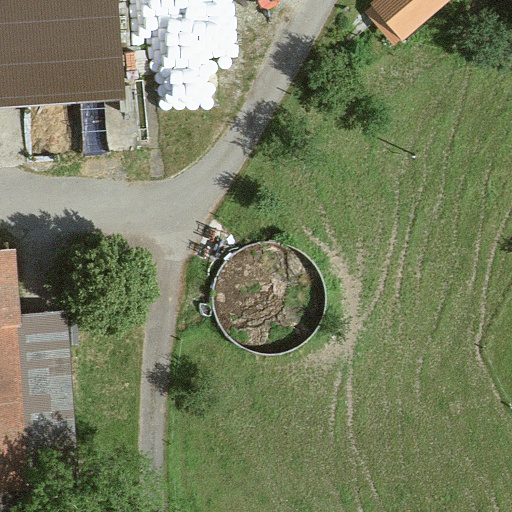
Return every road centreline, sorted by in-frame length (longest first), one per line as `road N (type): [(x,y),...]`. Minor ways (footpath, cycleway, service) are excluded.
road 1 (track): [(320,0),(231,150),(192,191),(135,205),(0,206)]
road 2 (track): [(154,511),(153,411),(179,199)]
